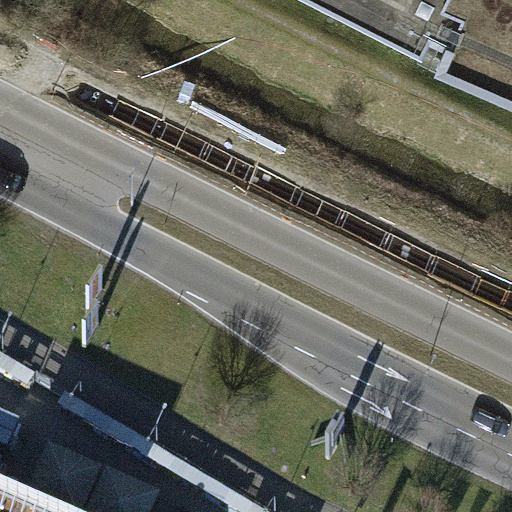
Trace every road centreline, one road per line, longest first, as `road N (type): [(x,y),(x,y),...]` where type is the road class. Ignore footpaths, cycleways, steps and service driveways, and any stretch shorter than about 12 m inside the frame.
road 1 (secondary): [(0,138),(154,252),(511,430)]
road 2 (secondary): [(511,353),(182,197),(0,137)]
